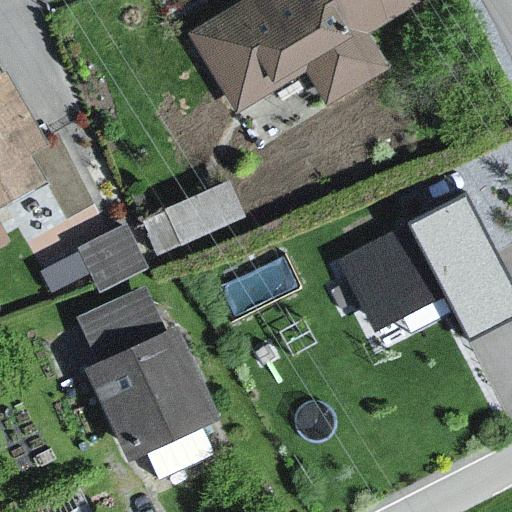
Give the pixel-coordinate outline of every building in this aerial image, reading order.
[(253,0),(184,43),(236,125),(299,83),(318,118),(394,79),(368,40),(421,8),(415,0),(253,0)] [(0,258),(11,254),(11,243),(25,238),(38,265),(59,255),(64,243),(110,218),(65,144),(45,153),(6,78),(0,80),(0,258)] [(230,176),(148,208),(159,237),(241,204),(230,176)] [(475,331),(511,312),(511,239),(481,177),(342,246),(379,319),(451,283),(475,331)] [(73,323),(90,374),(158,341),(141,295),(73,323)] [(90,374),(78,381),(101,454),(115,449),(122,470),(211,427),(169,335),(158,341),(90,374)]
